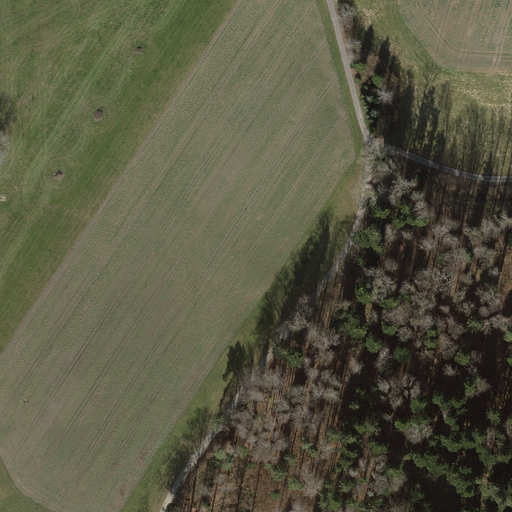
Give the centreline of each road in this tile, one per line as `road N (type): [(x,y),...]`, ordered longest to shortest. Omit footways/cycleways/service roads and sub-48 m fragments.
road 1 (track): [(162,511),(174,483),(335,268),(366,133)]
road 2 (track): [(366,133),(459,175),(511,181)]
road 3 (track): [(329,0),(366,133)]
